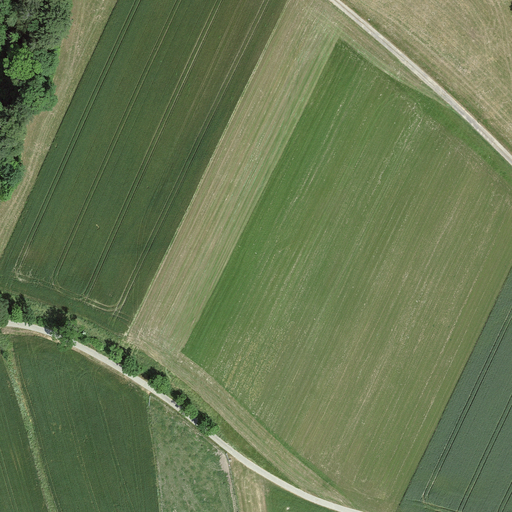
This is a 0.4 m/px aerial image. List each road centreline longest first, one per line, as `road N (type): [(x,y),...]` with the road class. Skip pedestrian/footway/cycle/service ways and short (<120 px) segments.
road 1 (unclassified): [(339,511),(236,459),(134,378),(89,353),(0,325)]
road 2 (track): [(511,163),(331,0)]
